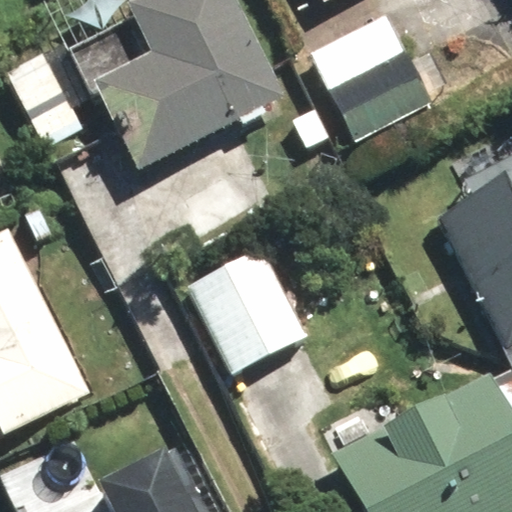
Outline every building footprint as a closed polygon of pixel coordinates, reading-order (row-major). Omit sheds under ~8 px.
[(157,57),(89,96),(139,184),(208,145),(293,97),(236,0),(156,0),(132,14),(157,57)] [(321,0),(329,14),(352,0),(321,0)] [(303,66),(349,153),(424,113),(378,26),(303,66)] [(511,174),(435,218),(508,346),(511,343),(511,174)] [(4,228),(0,229),(0,445),(2,449),(86,412),(4,228)] [(303,348),(256,258),(182,296),(229,387),(303,348)] [(326,471),(348,511),(511,511),(511,457),(475,390),(326,471)] [(211,511),(185,458),(74,511),(211,511)]
